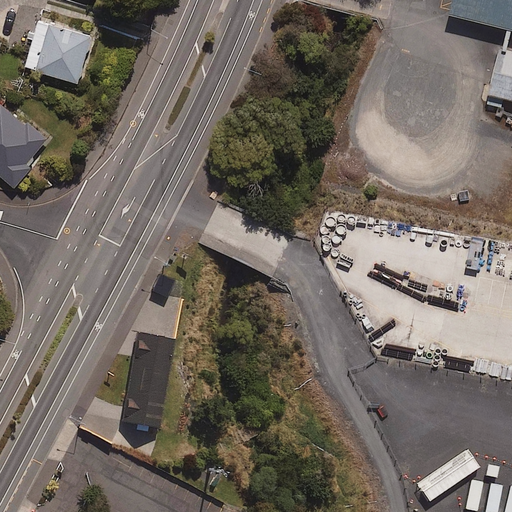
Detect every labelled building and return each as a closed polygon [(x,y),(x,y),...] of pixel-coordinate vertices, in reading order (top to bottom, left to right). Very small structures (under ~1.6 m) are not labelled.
[(511,0),(457,0),(454,16),(511,29),(511,0)] [(92,37),(40,21),(26,67),(78,83),(92,37)] [(511,51),(502,49),(491,90),(511,96),(511,51)] [(47,140),(1,101),(0,102),(0,174),(15,187),(32,167),(27,163),(47,140)] [(160,274),(152,291),(167,297),(175,281),(160,274)] [(123,406),(120,420),(158,428),(160,428),(176,339),(136,332),(132,357),(123,406)] [(391,408),(386,411),(382,403),(373,409),(382,425),(379,427),(382,432),(385,431),(387,435),(397,430),(389,416),(394,413),(391,408)]
